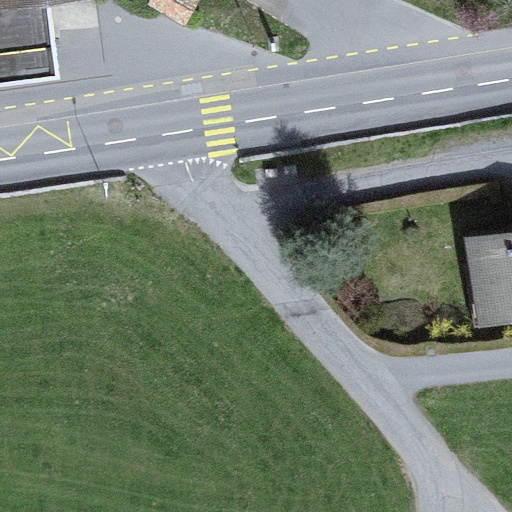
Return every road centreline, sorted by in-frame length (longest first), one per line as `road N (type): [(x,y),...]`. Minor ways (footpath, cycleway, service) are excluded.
road 1 (residential): [(482,511),(214,209),(169,134)]
road 2 (primary): [(511,80),(169,134)]
road 3 (primary): [(169,134),(0,159)]
